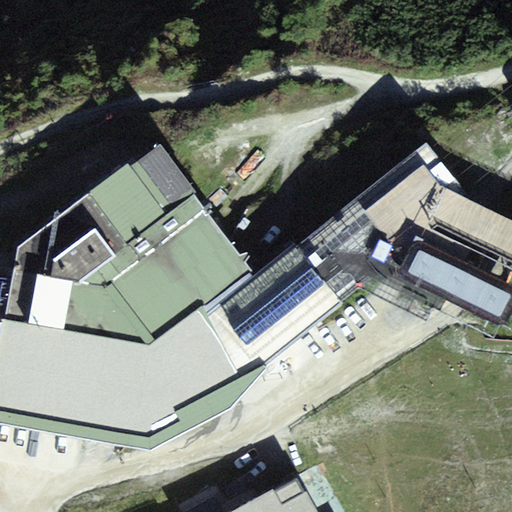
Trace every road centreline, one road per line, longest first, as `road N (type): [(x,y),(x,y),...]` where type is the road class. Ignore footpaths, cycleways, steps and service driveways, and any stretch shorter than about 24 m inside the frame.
road 1 (track): [(511,263),(322,391),(69,482),(29,507)]
road 2 (track): [(0,149),(107,109),(296,72),(327,70),(416,88),(511,70)]
road 3 (track): [(271,412),(396,276),(511,169)]
